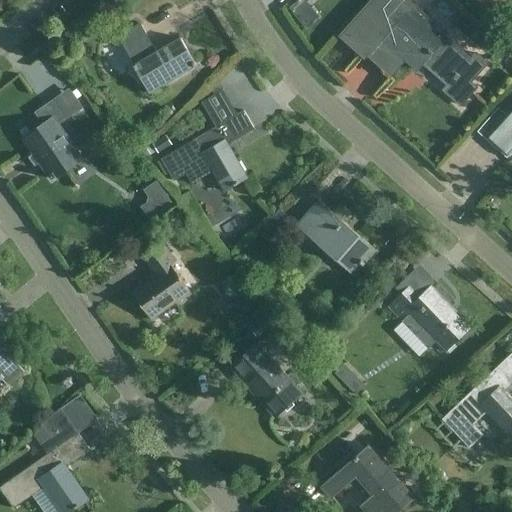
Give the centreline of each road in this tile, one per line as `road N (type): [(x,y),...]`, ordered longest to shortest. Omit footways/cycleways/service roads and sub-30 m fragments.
road 1 (residential): [(238,511),(159,421),(0,198)]
road 2 (residential): [(511,278),(325,87),(266,0)]
